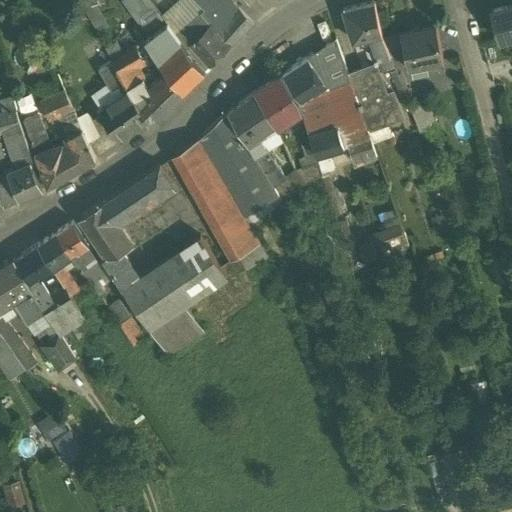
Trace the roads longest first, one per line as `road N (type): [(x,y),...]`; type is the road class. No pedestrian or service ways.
road 1 (residential): [(0,235),(119,165),(311,0)]
road 2 (track): [(257,220),(288,277),(374,511)]
road 3 (track): [(153,511),(82,383),(34,362)]
